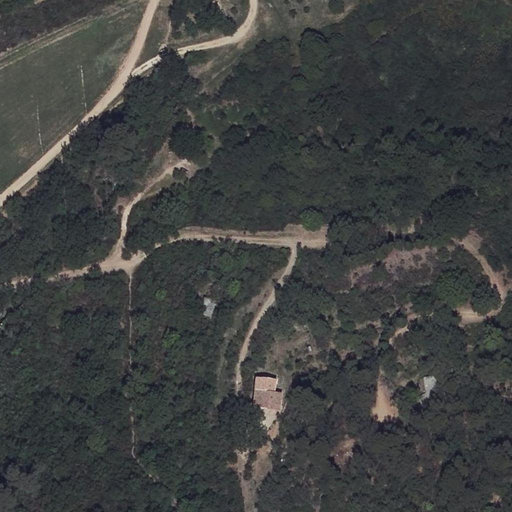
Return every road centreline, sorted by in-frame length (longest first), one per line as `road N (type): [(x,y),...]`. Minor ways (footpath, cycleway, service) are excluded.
road 1 (track): [(0,286),(132,263),(174,237),(361,242),(413,230),(449,234),(479,256),(498,307),(418,322),(395,336),(380,365),(382,410)]
road 2 (track): [(292,242),(292,265),(243,351),(239,409)]
road 3 (track): [(0,203),(126,77)]
road 4 (track): [(126,77),(159,58),(243,33),(252,0)]
road 5 (track): [(252,20),(285,31),(317,28),(362,0)]
